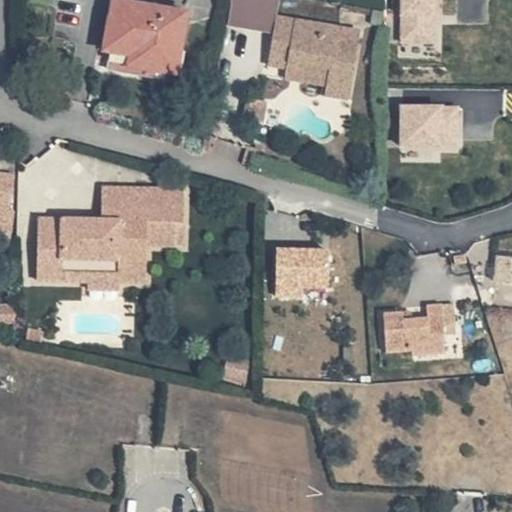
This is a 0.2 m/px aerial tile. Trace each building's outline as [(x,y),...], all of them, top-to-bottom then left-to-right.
[(211,0),(171,0),(170,13),(208,20),(211,0)] [(402,0),(402,41),(440,41),(439,0),(402,0)] [(160,14),(86,2),(82,22),(89,24),(83,54),(106,58),(104,70),(131,74),(135,53),(154,55),(160,14)] [(345,41),(260,24),(251,74),(273,78),(275,70),(313,78),(311,96),(309,107),(332,110),(345,41)] [(313,78),(275,70),(273,78),(270,89),(311,96),(313,78)] [(464,147),(462,102),(401,104),(402,149),(464,147)] [(86,220),(59,220),(59,229),(47,236),(23,236),(22,279),(73,280),(104,281),(131,281),(131,243),(159,244),(159,222),(168,222),(169,189),(87,187),(86,220)] [(59,220),(23,219),(23,236),(47,236),(59,229),(59,220)] [(511,257),(483,256),(482,286),(511,287),(511,257)] [(104,281),(73,280),(73,288),(104,288),(104,281)] [(428,310),(428,308),(412,309),(412,320),(395,321),(388,322),(388,313),(367,313),(367,348),(394,349),(395,356),(430,355),(429,337),(429,329),(428,310)] [(395,321),(396,313),(388,313),(388,322),(395,321)] [(29,329),(14,325),(11,337),(26,340),(29,329)] [(244,362),(221,362),(221,373),(244,373),(244,362)] [(244,373),(221,373),(221,384),(243,384),(244,373)]
